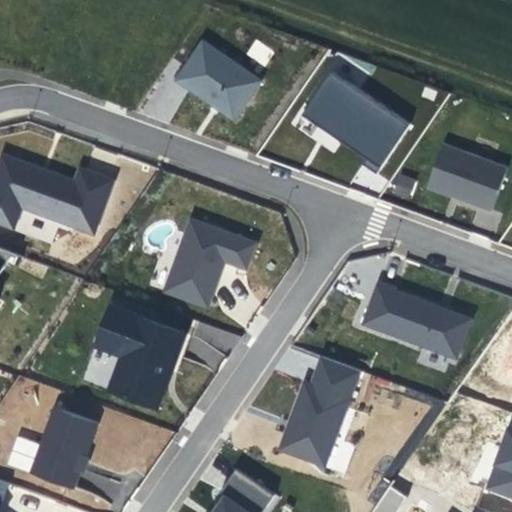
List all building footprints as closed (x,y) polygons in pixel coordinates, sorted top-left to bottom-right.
[(264,80),(203,38),(177,79),(206,100),(237,122),(264,80)] [(246,55),(265,66),(274,50),(254,40),(246,55)] [(410,124),(333,71),(305,112),(303,115),(331,134),(367,158),(363,164),(378,173),(410,124)] [(507,169),(444,145),(428,186),(449,194),(460,198),(471,203),(492,211),(507,169)] [(114,179),(80,167),(75,180),(50,171),(40,168),(3,155),(0,163),(0,223),(14,229),(23,208),(96,234),(114,179)] [(399,174),(393,191),(411,196),(416,180),(399,174)] [(257,243),(191,218),(165,290),(204,305),(208,307),(213,294),(217,283),(225,261),(248,268),(257,243)] [(0,316),(19,294),(9,284),(16,269),(0,261),(0,316)] [(458,357),(472,318),(416,298),(396,290),(397,287),(379,281),(364,323),(458,357)] [(185,333),(110,305),(95,346),(123,356),(108,390),(158,408),(171,371),(177,356),(185,333)] [(199,323),(189,358),(224,368),(234,333),(199,323)] [(511,330),(497,373),(511,378),(511,330)] [(304,403),(290,442),(342,460),(363,395),(373,367),(333,351),(326,378),(314,376),(304,403)] [(98,422),(55,406),(31,472),(75,488),(86,455),(98,422)] [(511,412),(511,413),(486,489),(511,497),(511,412)] [(236,470),(208,511),(265,511),(276,495),(236,470)] [(0,511),(9,484),(0,480),(0,511)] [(372,511),(400,511),(407,495),(384,485),(372,511)]
